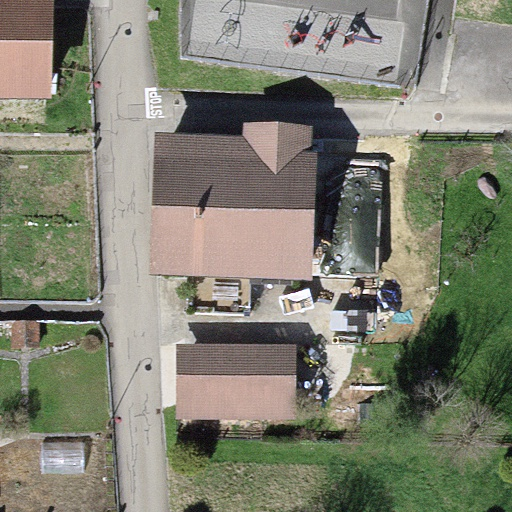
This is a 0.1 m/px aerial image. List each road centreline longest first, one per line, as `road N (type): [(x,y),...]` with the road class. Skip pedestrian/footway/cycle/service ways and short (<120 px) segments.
road 1 (residential): [(132,511),(121,336),(126,115)]
road 2 (residential): [(126,115),(511,127)]
